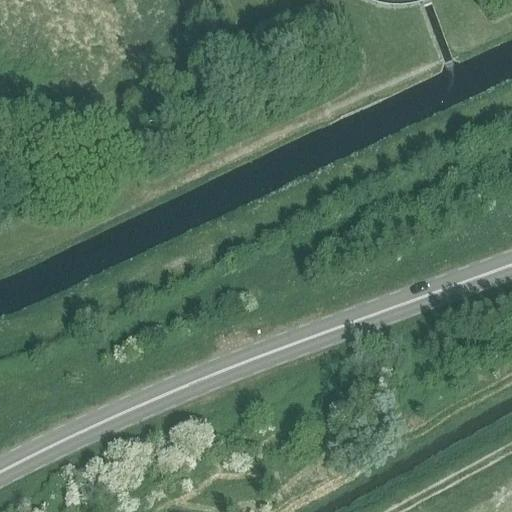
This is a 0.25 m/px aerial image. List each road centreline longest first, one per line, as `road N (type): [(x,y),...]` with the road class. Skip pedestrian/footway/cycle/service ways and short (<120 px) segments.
road 1 (secondary): [(0,473),(255,359),(511,265)]
road 2 (track): [(395,511),(511,446)]
